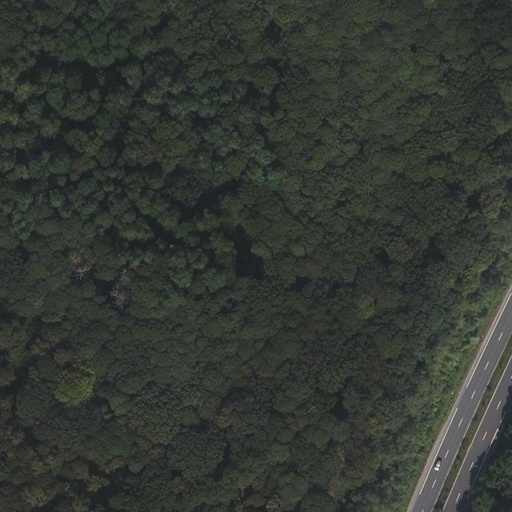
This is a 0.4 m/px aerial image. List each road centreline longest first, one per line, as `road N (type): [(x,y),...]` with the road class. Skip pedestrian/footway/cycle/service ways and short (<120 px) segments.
road 1 (track): [(0,74),(325,68)]
road 2 (trunk): [(511,314),(423,511)]
road 3 (track): [(325,68),(511,71)]
road 4 (track): [(325,68),(428,219)]
road 5 (trunk): [(462,511),(511,392)]
